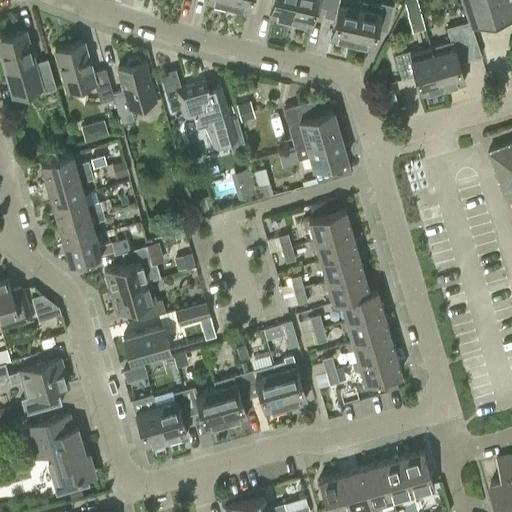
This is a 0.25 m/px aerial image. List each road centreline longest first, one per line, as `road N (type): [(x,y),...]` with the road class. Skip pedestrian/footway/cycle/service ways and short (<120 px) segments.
road 1 (residential): [(372,145),(352,78),(80,0)]
road 2 (residential): [(133,486),(74,298),(19,239),(0,171)]
road 3 (residential): [(444,403),(372,145)]
road 4 (residential): [(197,470),(444,403)]
road 5 (residential): [(372,145),(511,104)]
